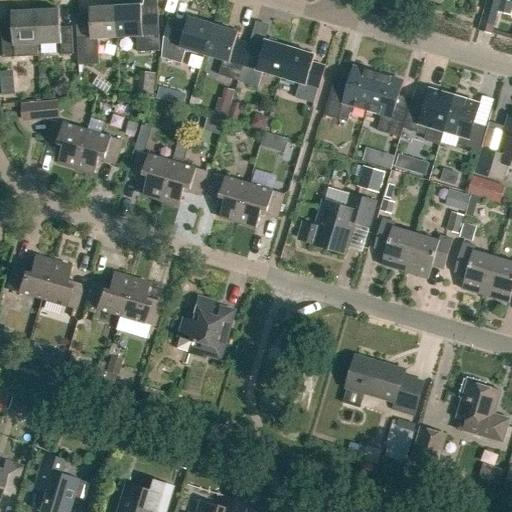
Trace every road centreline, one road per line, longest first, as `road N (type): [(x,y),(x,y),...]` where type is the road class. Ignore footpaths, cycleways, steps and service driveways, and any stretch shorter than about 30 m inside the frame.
road 1 (residential): [(281,278),(45,204),(0,165)]
road 2 (residential): [(281,278),(511,348)]
road 3 (residential): [(511,68),(330,14)]
road 4 (track): [(434,511),(261,437)]
